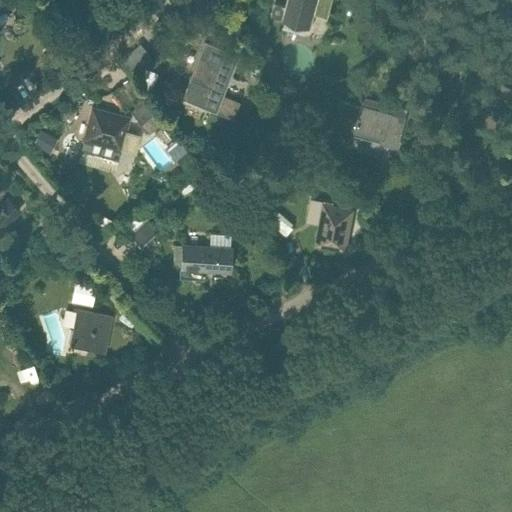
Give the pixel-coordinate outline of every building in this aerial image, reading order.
[(8,0),(0,0),(0,8),(8,9),(8,0)] [(310,26),(317,0),(287,0),(286,5),(275,2),(271,14),(310,26)] [(143,42),(125,52),(133,67),(151,57),(143,42)] [(223,90),(236,58),(226,54),(227,52),(205,42),(191,77),(223,90)] [(137,83),(150,89),(158,72),(145,66),(137,83)] [(123,102),(140,94),(134,80),(117,89),(123,102)] [(511,90),(500,86),(496,96),(511,101),(511,90)] [(258,92),(259,116),(283,116),(282,91),(258,92)] [(167,121),(149,100),(135,112),(151,131),(155,128),(167,143),(177,133),(167,121)] [(301,109),(307,117),(320,109),(314,100),(301,109)] [(389,114),(351,102),(347,114),(359,117),(356,129),(383,137),(381,142),(397,146),(408,107),(392,103),(389,114)] [(91,105),(82,137),(121,149),(130,116),(91,105)] [(61,110),(61,115),(64,118),(69,118),(72,115),(72,110),(69,107),(64,107),(61,110)] [(498,116),(485,112),(480,127),(483,129),(476,151),(477,151),(474,159),(475,160),(478,151),(493,156),(493,157),(494,157),(497,149),(504,151),(509,137),(511,126),(511,122),(497,118),(498,116)] [(273,133),(279,143),(306,127),(300,117),(273,133)] [(58,137),(42,129),(35,142),(51,150),(58,137)] [(168,178),(175,187),(183,181),(189,177),(189,176),(200,170),(190,156),(180,162),(184,168),(177,172),(176,172),(168,178)] [(208,177),(222,194),(237,181),(222,164),(208,177)] [(0,230),(20,208),(8,197),(0,204),(0,230)] [(314,245),(346,251),(354,208),(322,201),(314,245)] [(144,220),(129,234),(140,246),(158,229),(147,217),(144,220)] [(201,268),(231,270),(233,243),(183,240),(183,243),(182,265),(182,275),(200,276),(201,268)] [(174,264),(182,265),(183,243),(175,242),(174,264)] [(7,261),(12,270),(24,264),(18,255),(7,261)] [(77,279),(73,298),(92,302),(96,283),(77,279)] [(70,343),(106,351),(114,313),(77,306),(70,343)] [(19,366),(27,381),(41,373),(32,358),(19,366)] [(34,389),(46,383),(39,372),(27,378),(34,389)]
